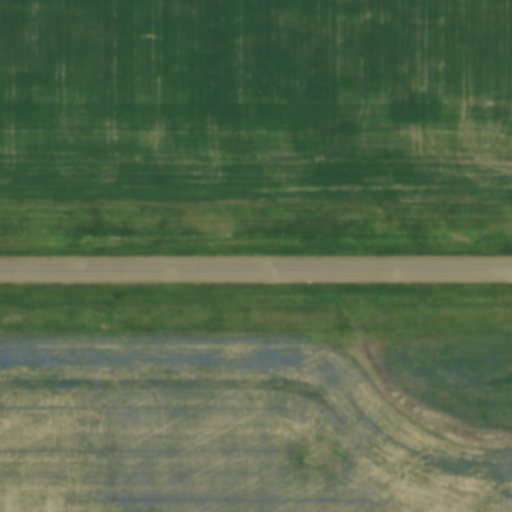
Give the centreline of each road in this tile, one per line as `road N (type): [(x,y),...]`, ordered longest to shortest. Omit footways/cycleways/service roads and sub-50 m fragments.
road 1 (track): [(511,450),(448,448),(418,437),(371,401),(346,358),(301,338),(0,340)]
road 2 (tertiary): [(511,268),(0,269)]
